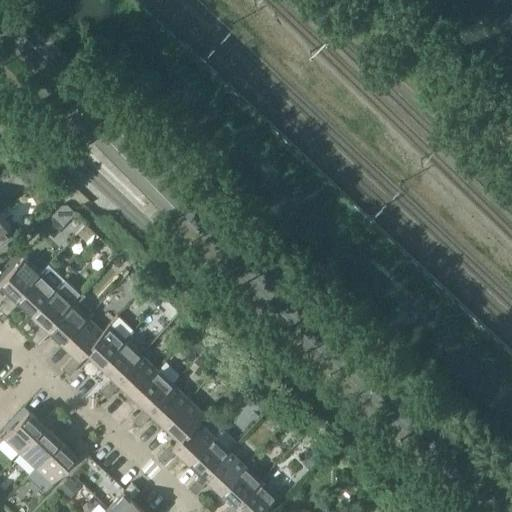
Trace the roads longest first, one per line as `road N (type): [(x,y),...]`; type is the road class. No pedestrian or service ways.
road 1 (tertiary): [(508,511),(0,16)]
road 2 (unclassified): [(511,133),(370,0)]
road 3 (residential): [(174,511),(33,383)]
